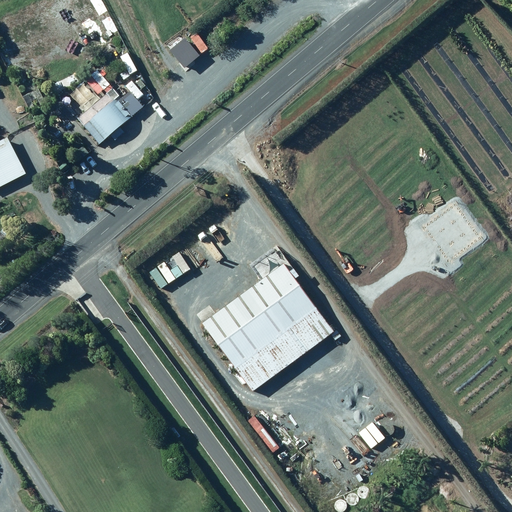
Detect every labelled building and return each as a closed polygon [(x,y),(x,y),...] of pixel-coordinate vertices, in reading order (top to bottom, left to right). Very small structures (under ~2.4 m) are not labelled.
[(120,126),(142,108),(131,94),(122,101),(111,88),(74,117),(98,146),(109,137),(113,142),(125,132),(120,126)] [(136,115),(141,121),(162,104),(157,98),(136,115)] [(4,134),(0,135),(0,187),(26,173),(4,134)] [(211,224),(189,245),(198,254),(220,234),(211,224)] [(293,278),(296,276),(284,259),(281,261),(271,247),(248,264),(259,279),(198,323),(248,391),(331,330),(293,278)] [(328,347),(319,354),(344,389),(353,383),(328,347)]
